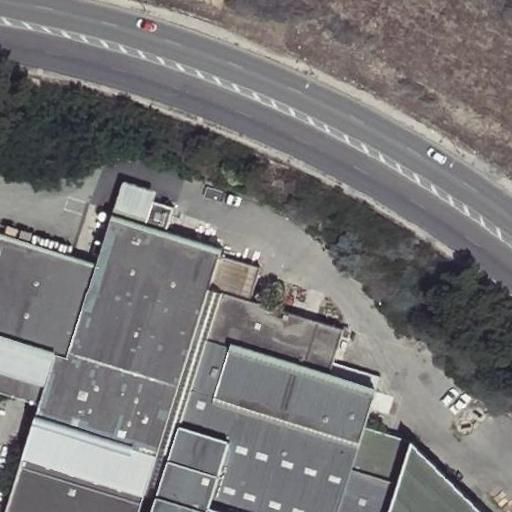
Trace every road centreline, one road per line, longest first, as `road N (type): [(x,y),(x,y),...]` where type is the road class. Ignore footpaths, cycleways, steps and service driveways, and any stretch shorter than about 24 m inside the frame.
road 1 (primary): [(0,42),(126,71),(291,136),(422,208),(511,271)]
road 2 (primary): [(511,219),(312,100),(136,33),(0,0)]
